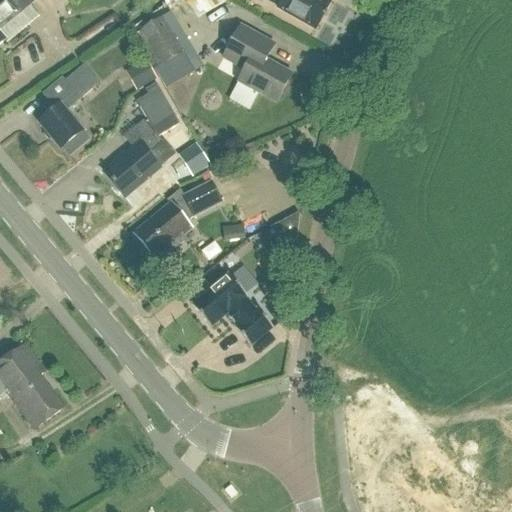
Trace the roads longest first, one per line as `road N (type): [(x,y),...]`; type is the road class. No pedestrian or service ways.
road 1 (tertiary): [(303,448),(316,290),(364,85),(401,0)]
road 2 (tertiary): [(303,448),(205,440),(187,427),(0,202)]
